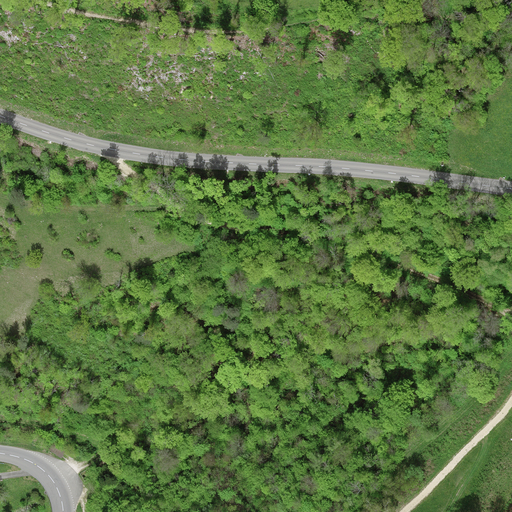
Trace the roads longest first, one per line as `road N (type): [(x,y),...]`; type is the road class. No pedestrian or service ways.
road 1 (tertiary): [(0,115),(102,148),(171,158),(511,189)]
road 2 (track): [(102,148),(115,166),(210,223),(300,231),(358,249),(511,320)]
road 3 (track): [(407,0),(229,32),(40,0)]
road 4 (track): [(0,191),(85,209),(180,207)]
road 5 (track): [(0,421),(65,430),(101,445),(90,461),(50,477)]
road 6 (track): [(511,394),(404,511)]
